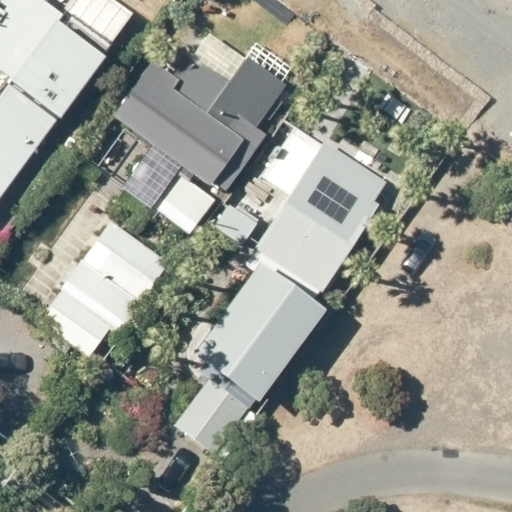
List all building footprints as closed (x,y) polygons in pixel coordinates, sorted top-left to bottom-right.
[(0,186),(119,16),(95,0),(83,0),(67,23),(33,0),(16,0),(0,23),(0,186)] [(247,128),(273,91),(243,70),(231,87),(185,54),(170,75),(148,59),(104,121),(174,169),(149,205),(191,235),(262,134),(247,128)] [(310,307),(393,186),(323,138),(240,259),(256,265),(191,359),(213,374),(178,425),(225,457),(323,315),(310,307)] [(247,221),(222,209),(211,230),(236,243),(247,221)] [(166,266),(110,224),(33,324),(90,367),(166,266)]
